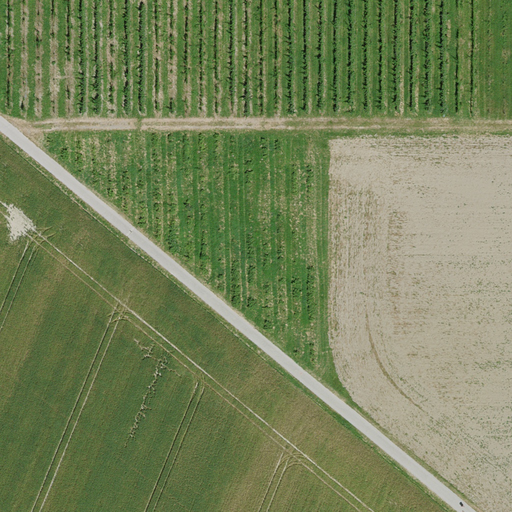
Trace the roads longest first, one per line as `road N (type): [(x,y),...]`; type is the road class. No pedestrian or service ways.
road 1 (unclassified): [(460,511),(0,127)]
road 2 (track): [(5,132),(511,128)]
